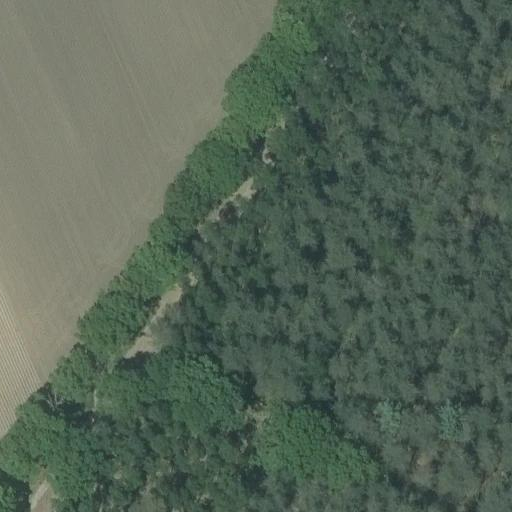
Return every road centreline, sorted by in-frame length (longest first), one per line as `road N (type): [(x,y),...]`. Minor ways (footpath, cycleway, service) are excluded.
road 1 (track): [(371,0),(136,359)]
road 2 (track): [(407,511),(136,359)]
road 3 (track): [(136,359),(37,511)]
